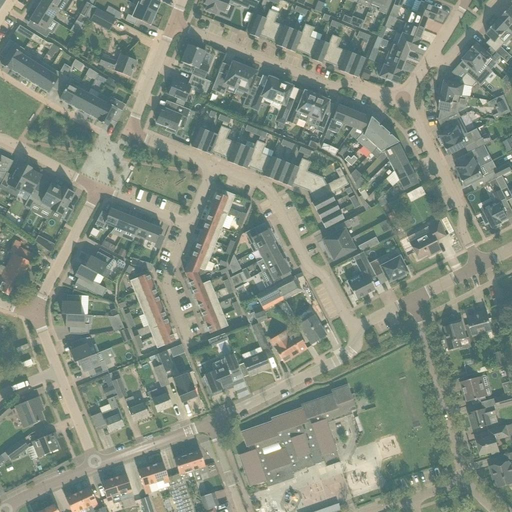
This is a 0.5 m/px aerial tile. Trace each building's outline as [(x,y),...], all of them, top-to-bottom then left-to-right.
[(58,10),(42,0),(36,11),(51,20),(58,10)] [(69,7),(73,0),(42,0),(58,10),(62,3),(69,7)] [(134,0),(132,4),(142,9),(142,8),(155,14),(160,3),(154,0),(134,0)] [(224,13),(228,4),(232,6),(233,4),(248,10),(251,0),(205,0),(204,4),(207,6),(205,11),(215,15),(217,10),(224,13)] [(370,5),(371,0),(358,0),(357,4),(369,9),(370,5)] [(377,12),(386,15),(389,6),(391,0),(371,0),(370,5),(379,8),(377,12)] [(400,8),(403,0),(395,0),(393,5),(400,8)] [(429,0),(421,0),(416,14),(415,14),(427,19),(432,21),(437,11),(437,10),(432,7),(434,2),(429,0)] [(85,18),(92,6),(85,2),(78,14),(85,18)] [(317,2),(314,10),(320,13),(324,4),(317,2)] [(511,7),(498,20),(508,29),(511,33),(511,31),(511,7)] [(127,15),(125,21),(135,26),(137,20),(150,26),(155,14),(142,8),(142,9),(138,19),(129,16),(127,15)] [(96,9),(90,21),(109,31),(115,20),(96,9)] [(277,43),(284,26),(274,23),(278,14),(269,10),(265,19),(266,19),(259,36),(277,43)] [(45,30),(51,20),(36,11),(30,21),(39,27),(36,32),(46,38),(49,33),(45,30)] [(121,14),(115,11),(112,17),(118,20),(121,14)] [(391,11),(389,16),(396,19),(398,14),(391,11)] [(427,19),(415,14),(416,14),(411,12),(406,23),(423,30),(424,26),(427,19)] [(266,19),(265,19),(256,15),(248,35),(258,39),(259,36),(266,19)] [(349,24),(351,19),(343,15),(341,21),(349,24)] [(360,29),(363,23),(351,19),(349,24),(360,29)] [(363,23),(360,29),(366,31),(370,21),(365,19),(363,23)] [(508,29),(498,20),(486,34),(491,39),(486,44),(490,47),(496,53),(504,44),(499,39),(508,29)] [(76,35),(82,25),(76,21),(70,31),(76,35)] [(419,41),(418,41),(423,30),(406,23),(402,34),(419,41)] [(314,28),(305,25),(301,33),(301,34),(295,51),(312,58),(313,58),(320,41),(310,37),(314,28)] [(277,43),(276,46),(285,50),(293,30),(284,26),(277,43)] [(382,39),(386,28),(384,28),(381,26),(377,36),(377,37),(382,39)] [(26,30),(23,36),(30,41),(30,40),(34,35),(26,30)] [(301,33),(293,30),(285,50),(294,53),(295,51),(301,34),(301,33)] [(409,50),(409,51),(414,53),(419,41),(402,34),(397,45),(397,46),(409,50)] [(34,35),(30,40),(40,46),(40,45),(43,40),(34,35)] [(329,44),(327,48),(322,61),(322,62),(339,69),(340,69),(347,52),(337,48),(341,39),(332,35),(328,44),(329,44)] [(11,70),(20,55),(21,55),(24,51),(24,50),(9,40),(0,54),(0,56),(4,59),(1,65),(11,71),(11,70)] [(47,43),(43,40),(40,45),(49,50),(53,45),(47,43)] [(329,44),(328,44),(320,41),(313,58),(312,58),(311,60),(321,64),(322,62),(322,61),(327,48),(329,44)] [(388,55),(404,61),(409,51),(409,50),(397,46),(397,45),(392,43),(388,55)] [(500,57),(496,53),(490,47),(486,52),(477,44),(469,52),(485,65),(490,59),(494,63),(500,57)] [(200,64),(205,52),(188,45),(183,57),(181,62),(194,68),(191,75),(204,80),(209,68),(200,64)] [(20,76),(32,56),(24,51),(21,55),(20,55),(11,70),(20,76)] [(347,52),(340,69),(339,69),(338,71),(348,75),(351,66),(355,55),(347,52)] [(485,80),(492,72),(485,65),(469,52),(468,53),(466,52),(462,57),(463,59),(462,60),(472,69),(467,74),(477,83),(481,87),(486,81),(485,80)] [(378,55),(371,53),(369,60),(375,62),(378,55)] [(120,63),(110,59),(110,58),(105,55),(100,67),(132,79),(138,62),(122,56),(120,63)] [(355,55),(351,66),(348,75),(357,78),(365,59),(355,55)] [(404,61),(388,55),(383,66),(400,73),(400,72),(401,68),(404,61)] [(29,81),(41,62),(32,56),(20,76),(29,81)] [(74,60),(71,65),(81,71),(84,66),(74,60)] [(38,87),(51,68),(41,62),(29,81),(30,82),(38,87)] [(236,89),(245,66),(239,64),(239,65),(232,63),(227,76),(218,72),(211,90),(223,95),(227,85),(236,89)] [(251,69),(245,66),(236,89),(244,92),(242,98),(245,99),(242,106),(249,109),(249,108),(257,88),(251,85),(256,72),(250,70),(250,69),(251,69)] [(383,66),(378,77),(396,84),(396,83),(396,84),(396,83),(400,73),(383,66)] [(48,93),(60,74),(51,68),(38,87),(48,93)] [(367,80),(370,72),(364,69),(361,78),(367,80)] [(462,96),(464,86),(473,87),(477,83),(467,74),(458,84),(444,81),(442,92),(454,94),(454,95),(462,96)] [(257,88),(249,108),(256,110),(259,101),(265,99),(272,101),(272,102),(280,82),(276,80),(276,79),(271,77),(270,78),(268,77),(264,89),(258,87),(257,88)] [(108,78),(105,85),(114,90),(117,84),(108,78)] [(70,80),(59,100),(69,105),(77,89),(78,89),(80,85),(70,80)] [(167,95),(185,102),(191,88),(184,85),(185,85),(184,85),(173,81),(167,95)] [(284,125),(285,121),(292,104),(293,101),(287,99),(292,87),(290,86),(291,85),(285,83),(285,84),(280,82),(272,102),(272,101),(271,104),(279,107),(281,113),(277,122),(284,125)] [(77,89),(69,105),(79,110),(87,94),(78,89),(77,89)] [(292,104),(285,121),(292,124),(295,118),(305,122),(305,123),(306,123),(308,116),(316,97),(315,96),(316,94),(310,92),(309,94),(304,92),(298,107),(292,104)] [(458,109),(451,113),(454,95),(454,94),(442,92),(438,110),(442,111),(442,113),(438,112),(436,121),(440,128),(445,125),(460,118),(461,117),(458,109)] [(87,94),(79,110),(88,115),(97,99),(87,94)] [(322,116),(328,101),(323,99),(324,97),(318,95),(317,97),(316,97),(308,116),(313,118),(311,124),(312,127),(316,128),(315,131),(322,134),(328,118),(322,116)] [(500,117),(510,112),(503,96),(494,100),(497,107),(495,108),(500,117)] [(97,99),(88,115),(98,120),(106,104),(97,99)] [(116,123),(122,112),(107,103),(106,104),(98,120),(97,121),(107,126),(111,120),(116,123)] [(177,126),(180,117),(186,120),(190,111),(171,103),(168,111),(165,110),(164,113),(161,112),(156,123),(165,127),(166,128),(165,131),(175,135),(178,127),(177,126)] [(337,134),(342,124),(348,109),(342,107),(342,106),(341,106),(341,107),(338,105),(332,120),(331,119),(327,130),(337,134)] [(348,109),(342,124),(352,128),(358,113),(352,111),(352,110),(351,110),(351,111),(348,109)] [(358,113),(352,128),(362,132),(368,118),(368,119),(369,118),(362,115),(362,114),(361,114),(361,115),(358,113)] [(362,146),(379,127),(377,126),(378,125),(370,117),(370,119),(368,119),(368,118),(362,132),(361,135),(355,140),(362,146)] [(440,137),(438,138),(442,146),(444,145),(444,146),(462,137),(468,134),(464,127),(460,118),(447,124),(451,130),(439,136),(440,137)] [(375,148),(387,135),(388,134),(380,126),(379,127),(362,146),(370,154),(375,148)] [(229,160),(236,143),(226,139),(230,130),(220,127),(217,135),(217,136),(211,153),(228,160),(229,160)] [(191,148),(201,152),(209,132),(199,128),(191,148)] [(217,136),(217,135),(209,132),(201,152),(210,155),(211,153),(217,136)] [(462,137),(444,146),(449,156),(476,142),(471,132),(468,134),(462,137)] [(375,148),(381,154),(384,152),(397,145),(396,143),(398,143),(390,135),(389,136),(387,135),(375,148)] [(488,136),(478,141),(481,147),(491,142),(488,136)] [(247,167),(264,174),(265,174),(271,157),(262,154),(266,145),(264,144),(258,142),(256,141),(253,150),(246,167),(247,167)] [(310,142),(308,147),(315,150),(317,145),(310,142)] [(227,162),(236,166),(244,146),(236,143),(229,160),(228,160),(227,162)] [(327,152),(329,147),(330,146),(323,144),(321,149),(327,152)] [(397,145),(384,152),(388,162),(403,154),(402,152),(402,151),(401,151),(398,144),(397,145)] [(253,150),(244,146),(236,166),(246,170),(247,167),(246,167),(253,150)] [(467,162),(455,168),(460,177),(478,168),(475,161),(480,158),(476,149),(463,156),(467,162)] [(403,154),(388,162),(393,171),(408,164),(406,161),(407,161),(407,160),(406,161),(403,154)] [(347,163),(351,166),(357,160),(353,156),(350,159),(347,163)] [(280,161),(271,157),(265,174),(264,174),(263,177),(272,180),(280,161)] [(298,168),(291,185),(292,185),(308,192),(315,175),(307,172),(310,163),(301,159),(298,168)] [(272,180),(281,184),(289,164),(280,161),(272,180)] [(19,190),(30,169),(19,163),(12,176),(6,173),(0,184),(0,185),(7,189),(8,185),(19,191),(20,190),(19,190)] [(298,168),(289,164),(281,184),(291,188),(292,185),(291,185),(298,168)] [(408,164),(393,171),(398,181),(413,174),(411,171),(412,170),(411,170),(408,164)] [(465,187),(491,174),(486,164),(478,168),(460,177),(465,187)] [(511,171),(508,164),(494,171),(497,179),(502,176),(511,171)] [(330,194),(348,185),(343,176),(339,168),(335,170),(339,178),(326,185),(322,178),(315,175),(308,192),(313,202),(314,202),(330,193),(330,194)] [(33,190),(41,176),(37,174),(37,172),(30,169),(19,190),(20,190),(30,195),(24,207),(30,210),(33,205),(39,193),(33,190)] [(413,174),(398,181),(403,191),(418,184),(416,180),(417,180),(417,179),(416,180),(413,174)] [(496,179),(501,190),(507,187),(502,176),(497,179),(496,179)] [(366,183),(360,177),(356,181),(357,181),(354,184),(357,190),(362,187),(366,183)] [(51,210),(63,188),(56,185),(55,186),(51,184),(45,196),(39,193),(33,205),(50,214),(52,210),(51,210)] [(67,208),(74,194),(63,188),(51,210),(52,210),(62,216),(60,219),(66,223),(73,211),(67,208)] [(509,206),(501,190),(493,194),(496,199),(494,201),(496,206),(493,208),(493,207),(484,212),(485,215),(481,217),(485,225),(490,223),(492,228),(494,227),(495,229),(500,226),(500,225),(501,224),(500,222),(506,219),(507,221),(508,220),(507,219),(503,209),(509,206)] [(227,214),(235,195),(224,191),(222,196),(217,193),(211,208),(227,214)] [(334,202),(330,194),(330,193),(314,202),(313,202),(311,203),(316,212),(334,202)] [(386,204),(381,196),(377,200),(380,207),(386,204)] [(320,220),(339,211),(334,202),(316,212),(320,220)] [(221,229),(227,214),(211,208),(205,222),(221,229)] [(114,228),(120,213),(114,210),(113,209),(113,210),(110,209),(108,214),(101,212),(94,225),(102,228),(104,224),(114,228)] [(325,229),(343,219),(339,211),(320,220),(325,229)] [(124,232),(130,217),(127,216),(128,215),(127,215),(127,216),(120,213),(114,228),(124,232)] [(140,221),(137,220),(138,219),(137,219),(137,220),(130,217),(124,232),(134,236),(140,221)] [(326,251),(349,239),(344,230),(351,226),(348,220),(334,228),(337,233),(322,240),(325,245),(324,246),(326,251)] [(150,225),(147,224),(148,223),(147,223),(147,224),(140,221),(134,236),(144,240),(150,225)] [(221,229),(205,222),(199,236),(216,243),(221,229)] [(427,227),(399,242),(408,258),(415,255),(418,260),(431,253),(432,255),(440,251),(435,241),(445,236),(440,227),(438,222),(427,227)] [(155,244),(161,229),(157,228),(158,227),(157,227),(157,228),(150,225),(144,240),(155,244)] [(249,246),(253,253),(258,250),(272,242),(273,243),(274,242),(268,230),(257,235),(254,228),(245,233),(251,245),(249,246)] [(95,237),(98,232),(93,229),(90,234),(95,237)] [(216,243),(199,236),(194,250),(210,257),(216,243)] [(375,237),(357,247),(361,253),(378,244),(375,237)] [(354,250),(349,239),(326,251),(329,256),(330,256),(333,261),(354,250)] [(54,245),(46,240),(42,247),(50,253),(54,245)] [(0,286),(0,291),(11,297),(30,262),(29,262),(33,255),(19,248),(21,243),(15,241),(9,252),(13,254),(5,268),(0,265),(0,280),(2,282),(0,286)] [(115,248),(103,241),(101,246),(113,252),(115,248)] [(258,250),(262,259),(263,259),(277,252),(273,243),(272,242),(258,250)] [(120,250),(118,255),(124,258),(126,253),(120,250)] [(204,271),(210,257),(194,250),(188,264),(199,269),(204,271)] [(109,271),(114,261),(97,252),(94,258),(90,256),(86,262),(85,263),(86,263),(84,267),(97,274),(101,276),(105,268),(109,271)] [(256,263),(261,272),(282,261),(277,252),(263,259),(262,259),(256,263)] [(375,277),(369,264),(363,252),(352,258),(363,278),(358,281),(349,285),(348,286),(355,300),(375,290),(370,280),(375,277)] [(377,260),(369,264),(375,277),(383,273),(388,283),(397,278),(398,280),(405,276),(404,275),(407,273),(399,257),(398,257),(396,253),(389,257),(391,261),(380,267),(377,260)] [(119,260),(116,265),(124,269),(126,265),(125,263),(119,260)] [(258,274),(261,280),(260,280),(261,282),(262,282),(266,291),(283,282),(280,276),(289,272),(284,261),(283,260),(282,261),(261,272),(258,274)] [(241,269),(236,261),(229,265),(228,266),(232,274),(241,269)] [(151,270),(153,266),(139,262),(137,266),(151,270)] [(197,273),(199,269),(188,264),(184,273),(191,289),(202,284),(197,273)] [(93,282),(97,274),(84,267),(80,265),(78,269),(77,269),(77,270),(74,276),(78,278),(75,284),(101,298),(106,289),(93,282)] [(243,282),(239,273),(230,278),(233,287),(243,282)] [(153,285),(148,274),(143,276),(142,275),(138,277),(139,277),(129,281),(134,293),(153,285)] [(301,291),(294,276),(277,285),(284,299),(301,291)] [(214,293),(209,281),(202,284),(191,289),(195,300),(214,293)] [(157,296),(153,285),(134,293),(138,304),(157,296)] [(284,299),(277,285),(255,296),(263,311),(284,299)] [(218,304),(214,293),(195,300),(200,311),(218,304)] [(80,315),(81,296),(66,295),(66,302),(61,302),(61,309),(60,309),(60,310),(61,310),(61,315),(65,315),(80,315)] [(162,307),(157,296),(138,304),(143,315),(162,307)] [(223,315),(218,304),(200,311),(204,322),(223,315)] [(166,319),(162,307),(143,315),(147,326),(166,319)] [(261,311),(251,314),(253,323),(263,321),(261,311)] [(469,325),(465,326),(468,336),(470,343),(482,340),(481,335),(492,332),(486,311),(478,313),(479,315),(467,318),(469,325)] [(502,312),(495,315),(499,326),(506,323),(502,312)] [(84,325),(84,318),(85,316),(80,315),(65,315),(65,320),(64,319),(64,320),(65,320),(65,327),(69,328),(69,334),(81,335),(88,334),(89,325),(84,325)] [(124,330),(118,315),(113,317),(118,331),(124,330)] [(228,326),(223,315),(204,322),(209,334),(228,326)] [(313,315),(298,325),(311,345),(326,336),(313,315)] [(170,330),(166,319),(147,326),(152,337),(170,330)] [(444,336),(449,351),(461,348),(459,340),(466,338),(462,320),(453,323),(454,325),(444,327),(446,335),(444,336)] [(252,326),(261,349),(267,346),(258,324),(252,326)] [(175,341),(170,330),(152,337),(157,349),(175,341)] [(274,347),(283,362),(305,348),(296,333),(288,339),(284,332),(270,341),(274,347)] [(210,346),(210,347),(228,340),(225,333),(207,340),(208,341),(210,346)] [(92,346),(88,336),(71,343),(73,350),(69,351),(72,358),(71,358),(71,359),(72,359),(74,363),(78,361),(91,356),(91,354),(90,354),(88,347),(92,346)] [(27,344),(15,349),(17,353),(29,349),(27,344)] [(169,350),(172,358),(184,353),(181,345),(169,350)] [(166,351),(157,355),(161,365),(162,365),(164,370),(165,373),(173,369),(166,351)] [(494,353),(498,368),(505,366),(502,352),(494,353)] [(243,361),(249,376),(269,368),(263,353),(243,361)] [(107,371),(103,361),(99,363),(96,356),(96,354),(91,356),(78,361),(80,366),(79,366),(79,367),(80,366),(82,373),(87,371),(90,378),(107,371)] [(232,383),(227,372),(238,367),(233,354),(225,357),(225,359),(222,361),(225,368),(214,372),(214,371),(204,375),(205,376),(202,377),(206,386),(208,385),(211,393),(213,393),(214,394),(220,392),(219,390),(221,389),(221,387),(232,383)] [(464,366),(467,376),(478,373),(475,363),(464,366)] [(153,368),(160,388),(169,385),(167,380),(165,373),(164,370),(162,365),(161,365),(153,368)] [(192,372),(172,380),(176,390),(181,403),(196,397),(192,386),(197,384),(192,372)] [(482,377),(460,383),(462,390),(464,390),(467,402),(487,397),(482,377)] [(111,382),(117,396),(118,399),(127,396),(120,378),(111,382)] [(340,462),(331,438),(332,436),(331,434),(330,432),(326,423),(352,415),(351,411),(356,410),(348,386),(331,391),(332,395),(301,406),(302,409),(271,419),(272,422),(241,433),(246,447),(247,447),(249,452),(239,455),(250,487),(266,481),(265,478),(272,475),(275,485),(294,478),(292,472),(307,467),(305,462),(313,459),(314,465),(324,461),(326,467),(340,462)] [(165,391),(158,394),(156,390),(147,393),(150,402),(152,401),(157,413),(172,407),(167,394),(166,394),(165,391)] [(511,395),(495,400),(497,408),(511,403),(511,395)] [(121,415),(117,405),(115,401),(118,399),(117,396),(107,400),(111,410),(99,415),(98,414),(90,417),(91,417),(96,428),(95,428),(95,429),(104,425),(105,427),(107,426),(109,432),(123,426),(119,415),(121,415)] [(15,406),(24,428),(44,420),(38,406),(41,405),(38,397),(15,406)] [(129,413),(133,422),(148,416),(143,404),(136,406),(132,397),(125,400),(129,413)] [(0,410),(0,421),(11,411),(6,406),(0,410)] [(490,425),(488,417),(496,415),(494,407),(470,414),(472,420),(470,420),(473,430),(490,425)] [(491,455),(500,453),(496,440),(509,437),(506,426),(488,431),(490,437),(476,441),(480,456),(491,453),(491,455)] [(31,442),(38,458),(59,449),(53,433),(31,442)] [(22,440),(5,452),(10,460),(28,447),(22,440)] [(200,451),(186,455),(192,471),(198,469),(200,475),(206,473),(200,451)] [(192,471),(186,455),(174,459),(177,469),(181,481),(188,479),(186,473),(192,471)] [(511,462),(509,463),(509,461),(489,467),(493,480),(496,480),(498,488),(509,485),(510,488),(511,487),(511,462)] [(150,467),(158,491),(166,488),(164,484),(169,482),(163,463),(150,467)] [(158,491),(150,467),(137,471),(144,490),(145,495),(158,491)] [(126,474),(113,479),(119,494),(121,501),(121,502),(133,498),(132,494),(129,484),(126,474)] [(113,479),(101,483),(104,492),(107,502),(113,500),(111,497),(119,494),(113,479)] [(177,488),(185,511),(184,511),(194,511),(186,485),(177,488)] [(89,488),(77,493),(84,508),(91,505),(92,509),(98,506),(89,488)] [(184,511),(185,511),(177,488),(170,490),(177,511),(184,511)] [(84,508),(77,493),(65,499),(71,511),(77,511),(84,508)] [(200,497),(205,511),(218,505),(214,493),(200,497)] [(140,500),(144,511),(153,511),(148,497),(140,500)] [(338,503),(311,511),(333,511),(340,510),(338,503)]
